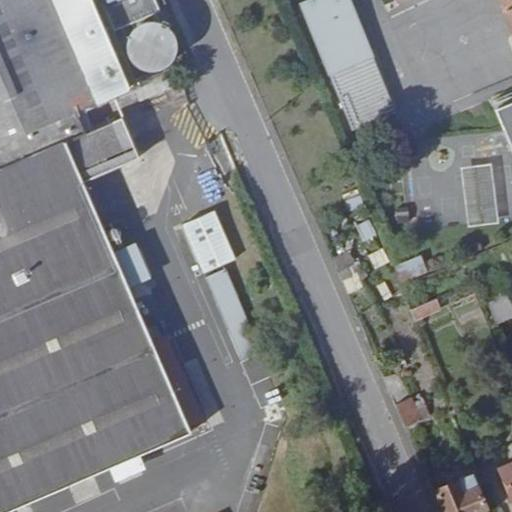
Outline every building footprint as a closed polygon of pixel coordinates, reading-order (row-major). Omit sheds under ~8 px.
[(0,0),(0,511),(6,511),(190,433),(187,427),(203,420),(166,334),(149,341),(111,254),(76,174),(126,153),(111,121),(84,133),(75,111),(128,90),(89,0),(0,0)] [(399,119),(348,0),(310,0),(300,4),(354,137),(399,119)] [(511,0),(500,0),(511,29),(511,0)] [(180,84),(173,67),(132,85),(139,102),(180,84)] [(511,102),(496,110),(511,147),(511,102)] [(234,259),(213,211),(183,225),(204,273),(234,259)] [(149,277),(134,244),(111,254),(126,288),(149,277)] [(427,272),(420,256),(395,266),(401,283),(427,272)] [(261,351),(225,268),(205,277),(241,359),(261,351)] [(510,303),(498,275),(479,283),(491,311),(510,303)] [(441,309),(436,298),(420,305),(425,316),(441,309)] [(511,317),(511,307),(510,303),(491,311),(496,324),(511,317)] [(425,316),(420,305),(410,309),(415,321),(425,316)] [(420,420),(411,397),(394,404),(405,428),(420,420)] [(511,464),(499,469),(511,498),(511,464)] [(483,504),(470,475),(436,490),(445,511),(469,511),(468,510),(483,504)]
